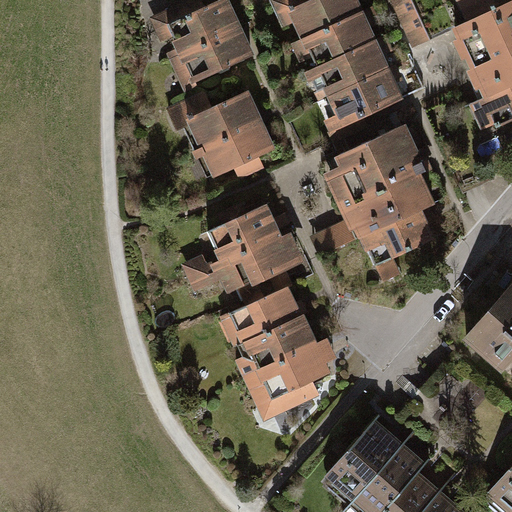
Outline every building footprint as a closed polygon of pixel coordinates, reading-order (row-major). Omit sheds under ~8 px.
[(168,52),(171,57),(238,27),(225,0),(217,0),(205,6),(202,0),(199,0),(187,6),(185,1),(162,12),(178,47),(168,52)] [(360,10),(355,0),(286,0),(303,36),(360,10)] [(393,0),(414,45),(454,26),(464,22),(454,0),(393,0)] [(511,0),(454,0),(464,22),(511,0)] [(511,0),(464,22),(454,26),(460,38),(468,40),(473,51),(467,53),(474,68),(479,66),(483,74),(480,82),(486,95),(511,82),(511,0)] [(373,38),(360,10),(303,36),(316,65),(373,38)] [(238,27),(171,57),(177,70),(191,74),(194,81),(216,71),(221,73),(229,69),(230,65),(251,55),(238,27)] [(386,68),(373,38),(316,65),(330,94),(386,68)] [(400,97),(386,68),(330,94),(347,132),(367,123),(363,115),(400,97)] [(511,82),(486,95),(482,97),(495,126),(511,118),(511,82)] [(182,104),(201,146),(259,120),(246,90),(211,106),(205,94),(182,104)] [(259,120),(201,146),(194,150),(197,157),(205,154),(215,175),(231,168),(243,172),(252,169),(255,158),(273,149),(259,120)] [(414,152),(402,126),(338,155),(342,165),(337,167),(345,183),(338,187),(347,206),(342,208),(349,224),(355,221),(361,234),(417,208),(429,203),(416,174),(426,170),(421,160),(412,164),(408,155),(414,152)] [(208,231),(222,260),(279,232),(265,203),(245,213),(241,204),(219,214),(224,223),(208,231)] [(417,208),(361,234),(375,263),(431,238),(417,208)] [(295,264),(279,232),(222,260),(197,272),(204,285),(228,274),(234,288),(254,278),(256,282),(272,274),(278,286),(288,281),(282,270),(295,264)] [(511,285),(510,283),(464,336),(492,360),(507,343),(511,347),(511,285)] [(228,312),(241,341),(302,313),(289,285),(263,297),(261,293),(245,300),(246,304),(228,312)] [(254,359),(258,367),(315,342),(302,313),(241,341),(235,343),(241,356),(254,359)] [(245,373),(258,402),(277,394),(283,407),(318,391),(312,377),(327,370),(315,342),(258,367),(245,373)] [(332,475),(355,496),(402,444),(373,419),(347,448),(352,453),(332,475)] [(355,496),(372,511),(382,511),(418,472),(425,465),(402,444),(355,496)] [(511,474),(492,498),(509,511),(511,511),(511,463),(507,470),(511,474)] [(418,511),(435,494),(438,490),(418,472),(382,511),(418,511)] [(418,511),(462,511),(448,499),(445,503),(435,494),(418,511)]
